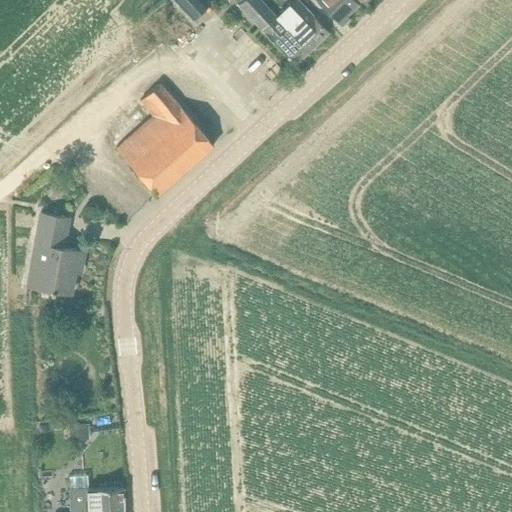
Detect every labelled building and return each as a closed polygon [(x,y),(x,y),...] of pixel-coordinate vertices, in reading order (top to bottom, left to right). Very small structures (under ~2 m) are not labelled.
[(174,0),(193,19),(209,5),(204,0),(174,0)] [(245,12),(282,50),(296,65),(309,52),(275,17),(258,0),(257,0),(241,0),(236,5),(244,13),(245,12)] [(298,0),(291,0),(275,17),(309,52),(329,32),(298,0)] [(318,0),(325,7),(339,21),(358,3),(354,0),(318,0)] [(190,68),(102,146),(151,201),(158,194),(214,145),(239,122),(190,68)] [(55,290),(71,293),(75,272),(80,273),(84,251),(63,247),(69,217),(41,212),(28,285),(51,289),(51,291),(54,292),(55,290)] [(67,424),(68,439),(89,438),(88,423),(67,424)] [(123,511),(122,487),(102,488),(88,489),(87,475),(69,476),(70,489),(68,489),(69,511),(123,511)]
